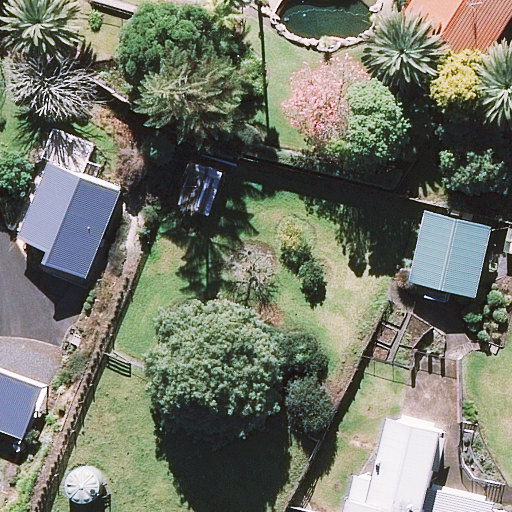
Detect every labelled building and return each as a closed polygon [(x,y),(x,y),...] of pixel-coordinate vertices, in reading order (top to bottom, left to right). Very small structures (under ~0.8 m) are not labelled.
[(491,58),(511,23),(511,0),(418,0),(413,9),(491,58)] [(124,190),(60,163),(24,250),(88,277),(124,190)] [(226,171),(197,164),(186,211),(215,217),(226,171)] [(497,226),(432,212),(417,283),(482,296),(497,226)] [(437,432),(385,421),(371,484),(350,479),(342,511),(484,511),(486,505),(424,491),(437,432)]
